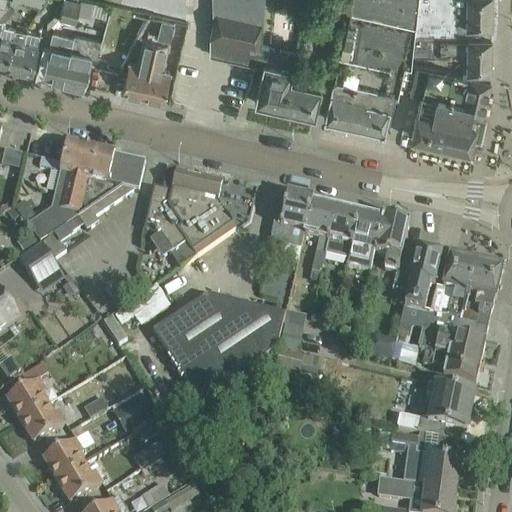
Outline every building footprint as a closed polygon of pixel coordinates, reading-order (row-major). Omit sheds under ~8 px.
[(0,0),(0,19),(9,7),(5,5),(6,0),(0,0)] [(71,0),(62,0),(58,18),(74,22),(77,13),(79,2),(71,0)] [(107,17),(110,6),(84,0),(79,0),(79,2),(77,13),(88,16),(89,13),(107,17)] [(210,32),(209,39),(209,55),(254,66),(256,54),(255,54),(261,25),(263,0),(211,0),(212,27),(210,32)] [(349,0),(333,73),(331,85),(323,119),(383,132),(393,92),(397,93),(404,63),(410,65),(416,0),(349,0)] [(491,38),(491,0),(416,0),(414,38),(491,38)] [(110,6),(107,17),(101,41),(73,35),(73,37),(62,83),(83,88),(90,57),(96,58),(100,44),(128,53),(147,16),(128,11),(128,12),(110,6)] [(0,67),(5,69),(15,29),(3,27),(4,22),(1,21),(11,8),(9,7),(0,19),(0,67)] [(161,19),(156,38),(169,41),(173,23),(161,19)] [(15,29),(5,69),(30,75),(39,35),(15,29)] [(41,78),(62,83),(73,37),(66,35),(65,37),(51,34),(48,46),(49,46),(41,78)] [(490,72),(491,38),(414,38),(413,56),(462,57),(462,72),(490,72)] [(142,96),(155,41),(142,39),(136,64),(128,62),(121,92),(142,96)] [(167,44),(155,41),(142,96),(163,101),(170,72),(161,70),(167,44)] [(267,48),(264,56),(262,70),(261,75),(260,75),(254,103),(284,110),(290,82),(289,82),(295,53),(267,48)] [(320,82),(331,85),(333,73),(311,68),(307,86),(290,82),(284,110),(313,116),(320,82)] [(452,73),(428,68),(417,114),(416,113),(410,139),(411,139),(469,152),(474,128),(479,129),(481,117),(482,117),(488,92),(489,88),(490,82),(452,73)] [(40,243),(65,226),(75,219),(119,189),(133,192),(138,189),(144,163),(113,156),(114,153),(67,142),(60,173),(51,211),(27,227),(40,243)] [(157,231),(172,254),(181,268),(235,231),(217,205),(222,183),(175,172),(175,174),(167,171),(161,191),(154,189),(144,231),(154,233),(157,231)] [(75,219),(65,226),(72,235),(83,226),(87,231),(98,223),(95,218),(133,192),(119,189),(75,219)] [(304,237),(312,204),(312,201),(286,195),(283,211),(277,210),(269,247),(285,251),(285,248),(301,252),(304,237)] [(6,204),(0,208),(0,215),(1,216),(10,209),(6,204)] [(321,275),(325,255),(336,210),(312,204),(304,237),(318,240),(308,281),(318,283),(320,274),(321,275)] [(325,255),(348,260),(359,215),(336,210),(325,255)] [(382,220),(359,215),(348,260),(346,267),(370,273),(374,255),(373,255),(382,220)] [(405,296),(415,256),(402,253),(409,223),(382,217),(382,220),(373,255),(374,255),(387,258),(384,272),(395,274),(391,293),(405,296)] [(23,254),(37,245),(30,234),(16,243),(23,254)] [(66,252),(54,235),(42,244),(54,260),(66,252)] [(21,257),(17,260),(37,289),(60,273),(40,244),(21,257)] [(415,256),(405,296),(407,296),(404,307),(423,312),(429,287),(434,288),(441,255),(416,249),(415,256)] [(461,323),(468,296),(475,263),(449,257),(441,289),(453,292),(447,316),(435,314),(431,331),(439,333),(458,337),(461,323)] [(468,296),(494,302),(502,269),(475,263),(468,296)] [(0,328),(5,325),(19,315),(0,288),(0,287),(0,328)] [(156,287),(114,316),(122,328),(137,317),(144,326),(170,308),(156,287)] [(285,314),(250,306),(208,296),(153,333),(200,402),(276,352),(285,314)] [(468,296),(461,323),(476,326),(480,310),(491,312),(494,302),(468,296)] [(312,312),(310,321),(332,326),(334,317),(312,312)] [(288,313),(284,326),(302,330),(305,317),(288,313)] [(112,318),(104,323),(119,346),(127,341),(112,318)] [(399,322),(396,336),(408,339),(411,325),(399,322)] [(461,323),(458,337),(484,343),(487,329),(476,326),(461,323)] [(299,342),(302,330),(284,326),(282,338),(299,342)] [(392,360),(395,346),(394,345),(396,338),(372,332),(367,354),(392,360)] [(484,343),(458,337),(439,333),(435,353),(480,364),(485,343),(484,343)] [(10,351),(19,345),(12,336),(0,344),(0,375),(4,380),(22,368),(10,351)] [(297,353),(299,342),(282,338),(279,349),(297,353)] [(402,345),(398,363),(414,367),(418,349),(402,345)] [(326,362),(303,356),(279,350),(275,367),(298,373),(300,366),(323,372),(326,362)] [(480,364),(435,353),(426,351),(423,365),(445,370),(443,379),(475,386),(480,364)] [(19,423),(47,406),(42,397),(46,395),(37,381),(6,400),(19,423)] [(473,395),(453,391),(435,387),(428,422),(419,420),(416,434),(442,439),(445,427),(465,431),(473,395)] [(125,435),(154,418),(141,396),(112,414),(125,435)] [(101,399),(83,410),(89,420),(107,409),(101,399)] [(47,406),(19,423),(33,445),(65,426),(58,415),(54,417),(47,406)] [(211,451),(240,455),(242,443),(230,441),(230,440),(213,437),(211,451)] [(405,455),(413,456),(413,455),(415,442),(391,439),(389,453),(405,455)] [(56,483),(83,466),(78,457),(82,455),(74,441),(42,460),(56,483)] [(142,469),(167,455),(161,444),(136,457),(142,469)] [(458,476),(460,460),(413,455),(413,456),(405,455),(401,483),(451,490),(453,475),(458,476)] [(83,466),(56,483),(70,505),(101,486),(94,474),(90,477),(83,466)] [(215,472),(200,482),(218,509),(242,509),(215,472)] [(449,503),(451,490),(401,483),(378,480),(376,498),(409,502),(408,511),(382,509),(365,507),(364,511),(453,511),(454,504),(449,503)] [(161,484),(140,497),(147,510),(168,497),(161,484)] [(178,493),(150,511),(164,511),(169,510),(169,511),(178,505),(183,501),(178,493)] [(92,511),(123,511),(126,510),(119,498),(111,502),(110,501),(92,511)]
